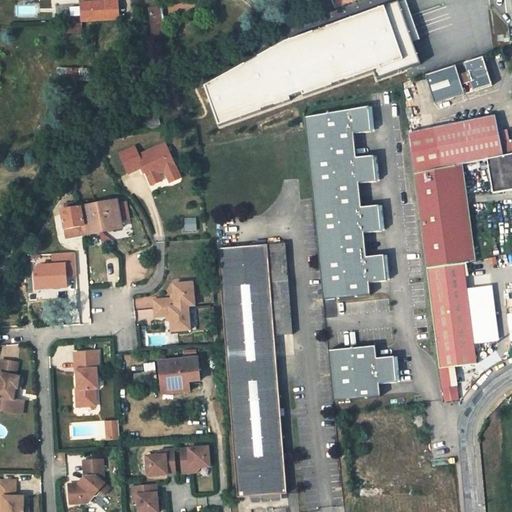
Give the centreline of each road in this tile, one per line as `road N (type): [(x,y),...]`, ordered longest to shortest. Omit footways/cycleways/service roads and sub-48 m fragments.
road 1 (residential): [(115,307),(95,329),(48,335),(42,344),(49,511)]
road 2 (track): [(0,280),(49,185),(131,82)]
road 3 (residential): [(473,511),(468,424),(511,373)]
